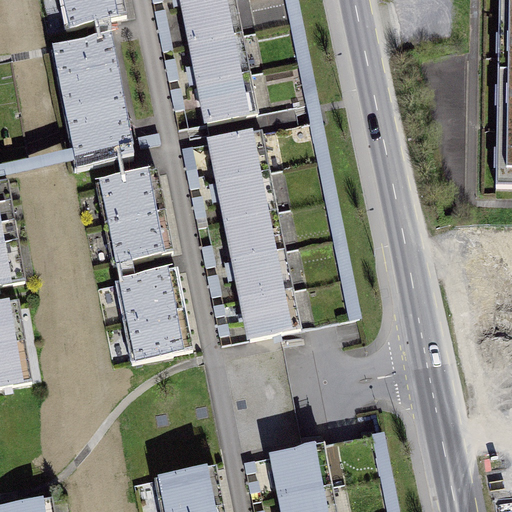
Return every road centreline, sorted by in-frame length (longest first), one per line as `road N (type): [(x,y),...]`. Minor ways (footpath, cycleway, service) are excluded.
road 1 (primary): [(459,511),(356,0)]
road 2 (residential): [(146,0),(246,511)]
